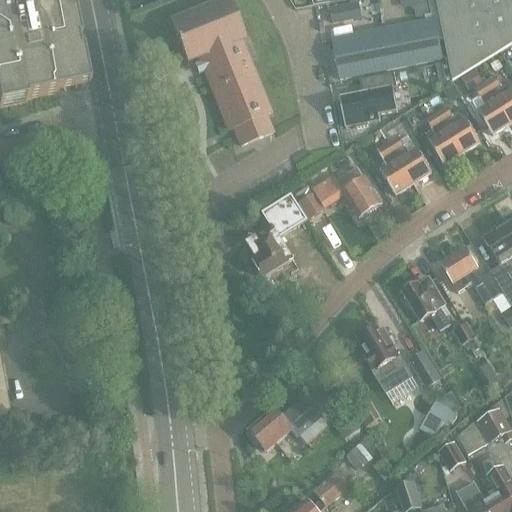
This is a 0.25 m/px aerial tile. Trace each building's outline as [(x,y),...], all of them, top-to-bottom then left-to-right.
[(0,0),(0,109),(28,104),(27,102),(89,89),(82,54),(80,54),(77,44),(80,43),(73,8),(38,15),(37,7),(39,7),(38,0),(0,0)] [(427,0),(412,0),(414,9),(420,8),(422,16),(430,14),(427,0)] [(511,0),(435,0),(453,84),(511,47),(511,0)] [(199,58),(201,64),(229,132),(234,130),(241,148),(272,136),(265,118),(270,116),(240,42),(244,40),(242,35),(230,6),(228,1),(172,24),(174,29),(173,29),(178,41),(176,41),(177,43),(179,43),(180,44),(177,45),(178,47),(180,46),(185,58),(188,63),(199,58)] [(350,6),(330,9),(333,26),(353,22),(350,6)] [(435,22),(332,42),(340,82),(443,62),(435,22)] [(477,72),(466,79),(474,91),(484,84),(477,72)] [(363,95),(340,100),(346,130),(356,127),(357,131),(368,128),(368,125),(381,123),(380,118),(398,114),(394,91),(397,90),(394,75),(360,82),(363,95)] [(497,80),(486,87),(511,127),(511,126),(511,93),(507,97),(502,90),(497,80)] [(451,88),(443,93),(448,101),(458,96),(452,87),(451,88)] [(486,87),(475,94),(481,103),(485,110),(478,115),(493,139),(511,127),(486,87)] [(448,111),(437,117),(462,157),(481,146),(466,122),(458,127),(454,120),(448,111)] [(437,117),(427,124),(432,133),(439,129),(444,136),(429,145),(444,169),(462,157),(437,117)] [(400,141),(389,147),(414,188),(432,176),(418,152),(409,138),(401,143),(400,141)] [(389,147),(378,154),(384,163),(388,171),(381,175),(396,199),(414,188),(389,147)] [(358,171),(336,185),(343,195),(342,195),(359,222),(382,208),(365,181),(358,171)] [(272,231),(246,246),(257,264),(254,266),(264,282),(293,263),(280,241),(308,223),(292,197),(262,216),(272,231)] [(314,198),(302,205),(312,221),(324,213),(314,198)] [(511,220),(502,227),(511,242),(511,220)] [(490,275),(491,276),(504,297),(511,309),(511,242),(502,227),(493,233),(494,235),(483,242),(501,269),(490,275)] [(504,297),(491,276),(483,281),(478,273),(478,272),(466,253),(441,269),(453,288),(454,287),(460,296),(471,290),(465,280),(468,279),(474,288),(473,288),(486,309),(504,297)] [(407,294),(403,296),(421,325),(431,319),(440,334),(450,328),(438,310),(442,307),(429,285),(420,290),(418,287),(414,289),(408,288),(407,294)] [(511,310),(502,316),(510,330),(511,329),(511,310)] [(474,341),(466,328),(455,334),(464,348),(464,347),(467,352),(476,346),(473,342),(474,341)] [(371,333),(358,341),(359,342),(369,359),(365,361),(372,374),(386,397),(393,407),(418,391),(412,381),(399,360),(384,335),(382,336),(375,340),(371,333)] [(424,355),(410,363),(427,391),(441,382),(424,355)] [(0,435),(8,434),(0,389),(0,435)] [(298,440),(320,421),(303,401),(282,420),(275,412),(249,434),(267,455),(292,433),(298,440)] [(477,426),(459,441),(470,459),(490,447),(511,434),(499,413),(477,426)] [(352,421),(337,431),(346,443),(360,433),(352,421)] [(439,456),(450,474),(466,465),(455,447),(439,456)] [(356,450),(346,458),(358,473),(368,464),(356,450)] [(498,497),(491,502),(497,511),(511,511),(511,485),(503,470),(488,479),(498,497)] [(308,504),(297,511),(322,511),(335,502),(335,503),(350,490),(338,475),(322,487),(323,488),(315,494),(321,503),(313,510),(308,504)] [(415,487),(398,492),(403,511),(418,511),(422,511),(415,487)] [(497,511),(491,502),(485,506),(474,487),(458,496),(467,511),(497,511)]
